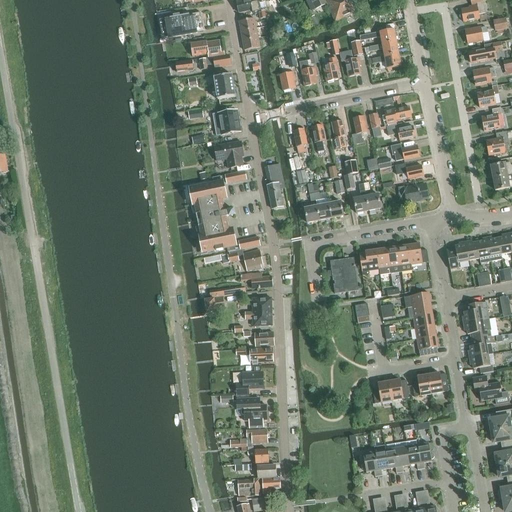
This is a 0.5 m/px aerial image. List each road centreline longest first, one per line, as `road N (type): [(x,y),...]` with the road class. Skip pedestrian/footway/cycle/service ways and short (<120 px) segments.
road 1 (tertiary): [(78,511),(0,50)]
road 2 (unclassified): [(210,511),(185,392),(148,114)]
road 3 (tertiary): [(291,511),(275,243),(251,118)]
road 4 (residential): [(318,297),(309,244),(433,224)]
road 5 (tertiary): [(251,118),(425,82)]
road 6 (residential): [(456,360),(383,370),(374,301)]
road 7 (tertiary): [(454,209),(425,82)]
road 8 (residential): [(251,118),(228,0)]
